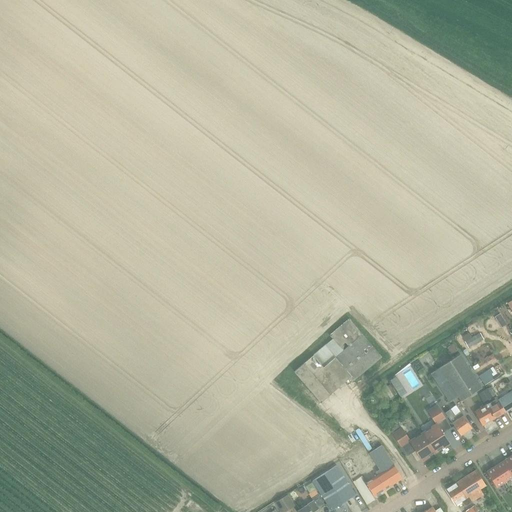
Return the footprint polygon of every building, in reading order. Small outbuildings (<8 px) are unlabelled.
[(351,376),(354,380),(382,356),(349,318),(328,336),(331,339),(293,372),(320,402),(351,376)] [(466,358),(485,386),(504,373),(485,345),(466,358)] [(428,354),(432,363),(443,358),(439,349),(428,354)] [(439,368),(457,395),(461,401),(481,387),(459,354),(439,368)] [(457,395),(439,368),(430,373),(448,401),(457,395)] [(424,382),(426,390),(432,389),(431,381),(424,382)] [(511,385),(511,390),(499,399),(506,412),(511,408),(511,384),(511,385)] [(390,385),(383,389),(390,399),(396,394),(390,385)] [(495,400),(484,406),(493,420),(506,412),(499,399),(498,400),(496,397),(494,398),(495,400)] [(427,431),(423,433),(435,452),(436,452),(435,452),(449,443),(443,433),(451,428),(437,406),(428,412),(436,425),(432,427),(433,429),(428,433),(427,431)] [(476,416),(482,426),(483,426),(483,425),(484,425),(493,420),(484,406),(474,412),(477,415),(476,416)] [(460,435),(471,428),(463,415),(462,416),(459,412),(454,415),(450,409),(444,413),(460,435)] [(402,428),(393,434),(394,436),(407,456),(416,451),(422,460),(431,454),(435,452),(423,433),(420,436),(421,437),(416,441),(414,439),(410,442),(402,428)] [(379,475),(365,483),(374,496),(402,478),(390,459),(380,445),(368,453),(378,468),(376,470),(379,475)] [(503,461),(511,475),(511,456),(511,455),(503,461)] [(496,466),(506,481),(511,477),(511,475),(503,461),(496,466)] [(332,510),(356,494),(337,464),(312,481),(332,510)] [(486,472),(496,487),(506,481),(496,466),(486,472)] [(445,490),(455,505),(461,501),(465,507),(470,503),(467,498),(486,486),(476,470),(445,490)] [(320,511),(319,509),(325,506),(317,493),(311,497),(314,501),(299,510),(299,511),(320,511)] [(281,511),(284,511),(294,506),(288,495),(276,502),(281,511)]
